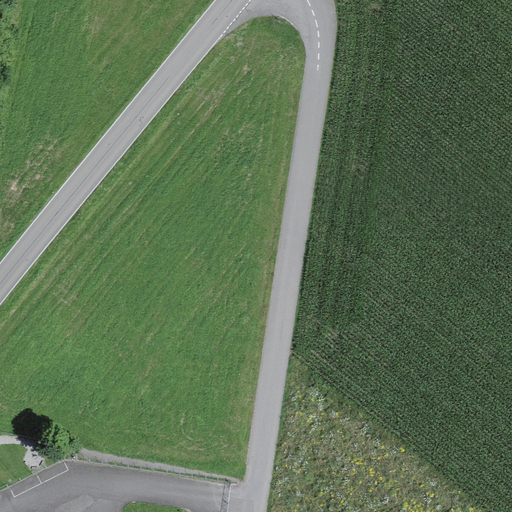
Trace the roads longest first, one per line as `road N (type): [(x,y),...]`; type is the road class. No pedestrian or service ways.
road 1 (tertiary): [(0,282),(233,0)]
road 2 (unknown): [(0,496),(87,469),(253,480)]
